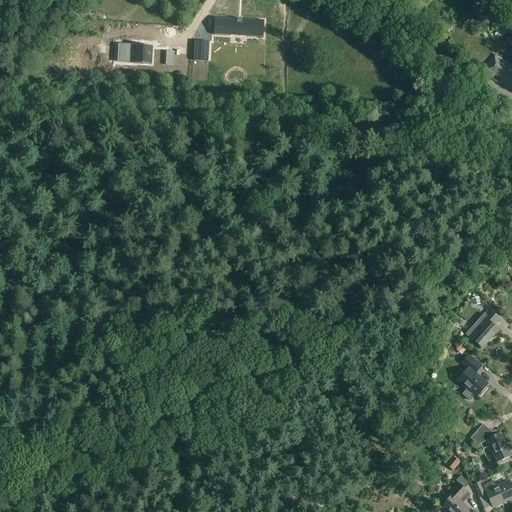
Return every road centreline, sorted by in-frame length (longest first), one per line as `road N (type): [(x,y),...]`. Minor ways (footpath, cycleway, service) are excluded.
road 1 (track): [(511,135),(0,109)]
road 2 (tertiary): [(511,99),(352,0)]
